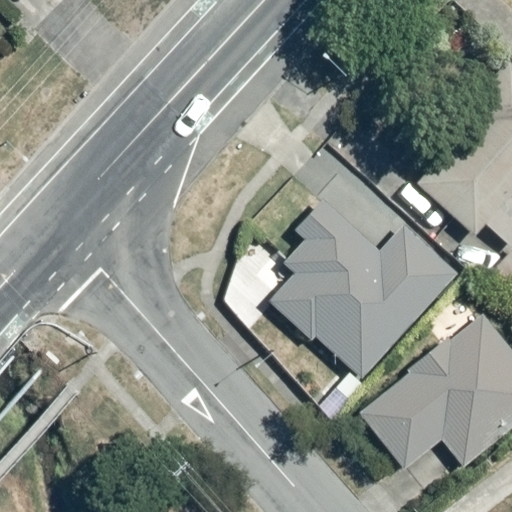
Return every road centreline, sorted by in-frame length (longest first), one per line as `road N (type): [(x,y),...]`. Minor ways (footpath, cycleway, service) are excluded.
road 1 (residential): [(57,227),(314,511)]
road 2 (secondary): [(265,0),(57,227)]
